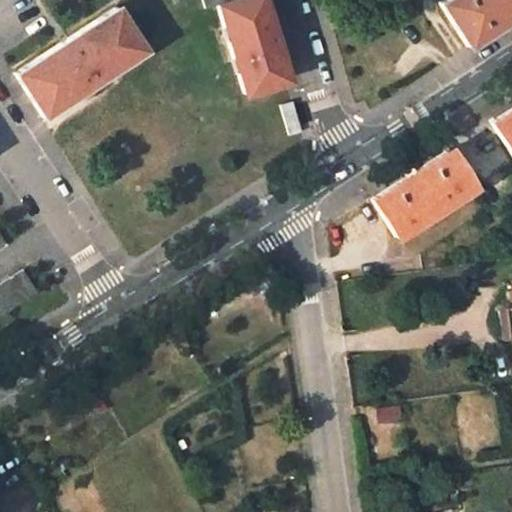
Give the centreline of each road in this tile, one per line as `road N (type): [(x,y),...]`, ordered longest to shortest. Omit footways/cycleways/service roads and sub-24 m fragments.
road 1 (residential): [(330,511),(292,231),(281,207)]
road 2 (residential): [(0,130),(118,313)]
road 3 (unclassified): [(345,165),(511,61)]
road 4 (unclassified): [(118,313),(281,207)]
road 5 (residential): [(345,165),(295,0)]
road 6 (unclassified): [(0,390),(118,313)]
